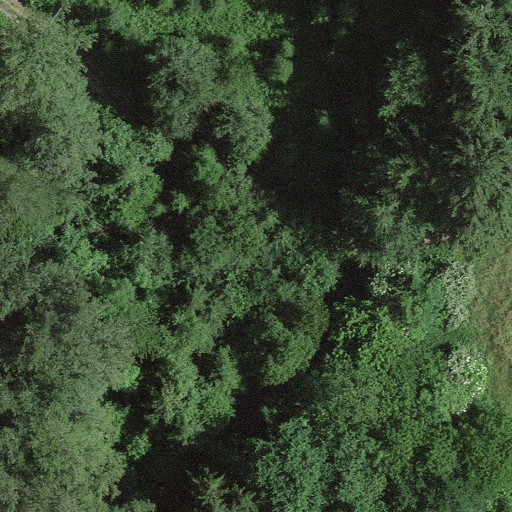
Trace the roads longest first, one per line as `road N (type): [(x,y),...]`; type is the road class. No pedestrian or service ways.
road 1 (track): [(4,0),(103,81),(368,235),(511,195)]
road 2 (track): [(368,235),(298,394),(174,511)]
